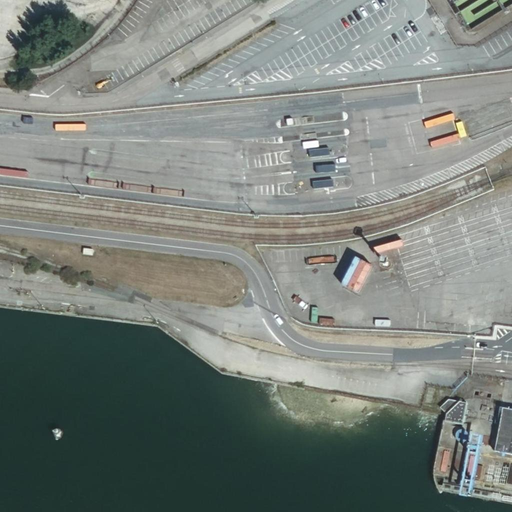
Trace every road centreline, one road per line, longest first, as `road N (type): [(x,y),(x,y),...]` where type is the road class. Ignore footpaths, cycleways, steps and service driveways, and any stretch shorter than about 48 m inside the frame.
road 1 (unclassified): [(0,225),(233,255),(247,262),(295,343),(425,360)]
road 2 (unknown): [(275,317),(0,283)]
